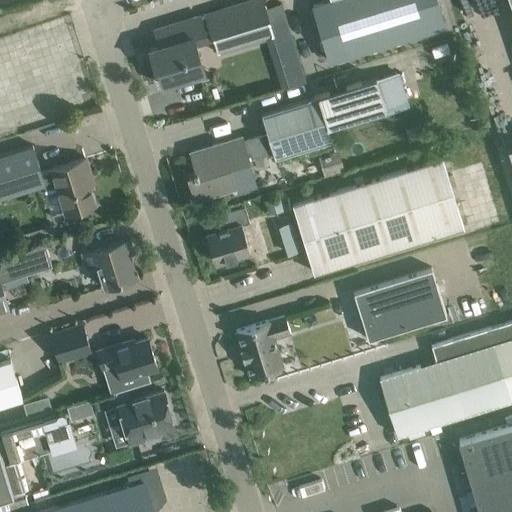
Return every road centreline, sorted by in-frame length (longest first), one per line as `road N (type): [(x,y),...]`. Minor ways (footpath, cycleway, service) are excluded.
road 1 (unclassified): [(250,511),(102,32),(116,0)]
road 2 (unknown): [(297,511),(414,471),(439,476),(454,511)]
road 3 (unknown): [(175,270),(0,329)]
road 4 (unknown): [(216,403),(387,348)]
